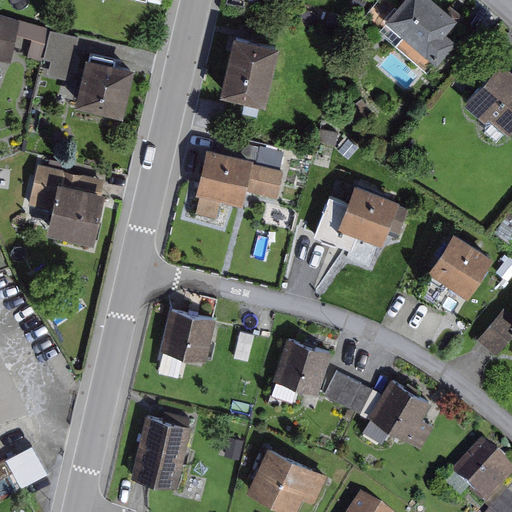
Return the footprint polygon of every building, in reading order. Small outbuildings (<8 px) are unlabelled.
[(400,0),(383,20),(403,37),(396,45),(427,71),(434,63),(436,65),(456,41),(446,32),(448,30),(457,19),(447,11),(434,0),(400,0)] [(447,11),(457,19),(448,30),(453,34),(467,17),(452,5),(447,11)] [(0,19),(0,69),(10,22),(0,19)] [(52,29),(48,50),(60,52),(64,32),(52,29)] [(275,46),(230,35),(216,96),(262,106),(275,46)] [(511,131),(511,69),(499,57),(463,97),(508,137),(511,131)] [(122,119),(132,77),(89,66),(79,109),(122,119)] [(253,158),(205,148),(195,194),(201,196),(222,201),(242,205),(245,190),(252,162),(253,158)] [(252,162),(245,190),(279,197),(285,170),(252,162)] [(93,196),(95,185),(30,171),(21,210),(53,217),(49,238),(90,247),(101,198),(93,196)] [(399,201),(354,183),(346,203),(337,227),(358,235),(381,245),(387,232),(398,203),(399,201)] [(222,201),(201,196),(197,213),(218,218),(222,201)] [(346,203),(331,197),(315,236),(352,251),(358,235),(337,227),(346,203)] [(398,203),(387,232),(399,237),(410,208),(398,203)] [(494,257),(453,231),(427,273),(468,298),(494,257)] [(3,238),(0,238),(0,268),(13,263),(3,238)] [(217,316),(171,306),(161,348),(207,359),(217,316)] [(500,355),(511,339),(511,327),(511,326),(511,324),(511,312),(505,307),(480,340),(500,355)] [(319,392),(333,350),(289,335),(275,378),(319,392)] [(328,393),(370,414),(384,391),(340,369),(328,393)] [(425,417),(434,401),(393,377),(384,391),(370,414),(424,446),(437,424),(425,417)] [(196,412),(143,403),(130,472),(183,482),(196,412)] [(506,485),(511,478),(511,466),(483,440),(453,474),(488,505),(506,485)] [(329,472),(268,444),(247,490),(294,511),(295,511),(304,495),(316,501),(329,472)] [(54,473),(39,445),(0,465),(0,496),(2,501),(54,473)] [(511,511),(511,490),(506,485),(488,505),(495,511),(511,511)] [(387,511),(361,494),(349,511),(387,511)]
